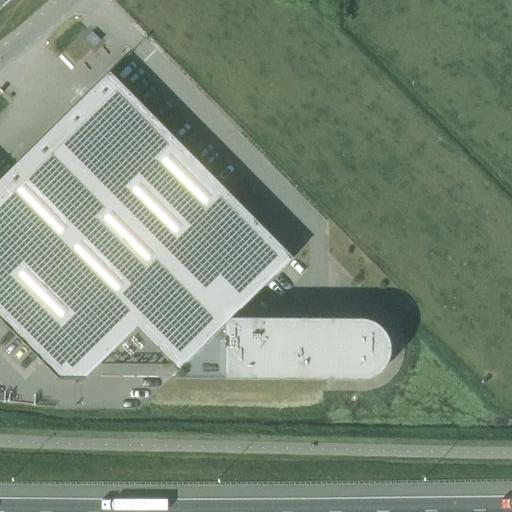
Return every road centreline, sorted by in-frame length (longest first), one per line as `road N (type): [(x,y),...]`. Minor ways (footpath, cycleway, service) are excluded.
road 1 (motorway): [(511,510),(369,511)]
road 2 (unknown): [(0,351),(49,372),(127,359)]
